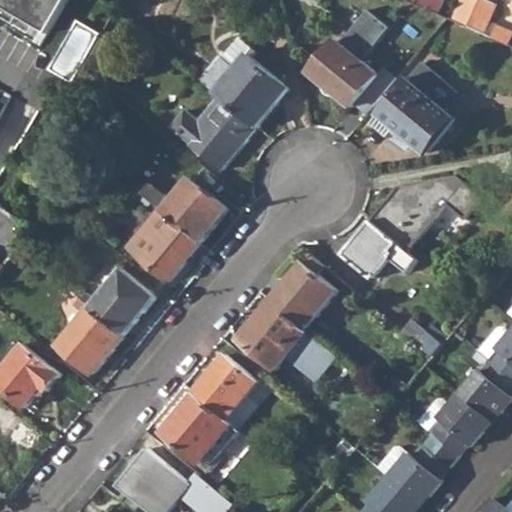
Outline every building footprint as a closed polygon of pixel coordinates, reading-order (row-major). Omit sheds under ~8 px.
[(0,0),(0,2),(49,32),(69,0),(0,0)] [(445,15),(410,0),(407,0),(388,24),(422,52),(450,17),(445,15)] [(410,0),(445,15),(449,5),(439,0),(410,0)] [(465,0),(457,21),(472,28),(483,0),(465,0)] [(483,0),(472,28),(486,34),(499,4),(489,0),(483,0)] [(54,70),(77,83),(107,33),(81,20),(54,70)] [(495,38),(511,45),(511,42),(511,31),(500,26),(495,38)] [(235,30),(216,51),(228,63),(242,47),(250,53),(255,48),(235,30)] [(346,31),(339,40),(369,64),(376,56),(346,31)] [(381,75),(369,64),(339,40),(311,73),(353,108),(381,75)] [(293,90),(250,53),(242,47),(228,63),(216,51),(215,50),(196,73),(224,97),(261,128),(293,90)] [(381,117),(428,154),(455,121),(408,83),(381,117)] [(176,127),(226,170),(261,128),(224,97),(202,122),(189,110),(176,127)] [(162,208),(203,243),(230,211),(192,177),(173,201),(151,183),(144,193),(162,208)] [(375,223),(413,255),(453,209),(471,224),(489,202),(460,177),(402,187),(374,222),(375,223)] [(0,275),(37,232),(0,201),(0,275)] [(130,247),(172,282),(203,243),(162,208),(130,247)] [(348,256),(375,280),(392,260),(412,276),(422,263),(413,255),(375,223),(348,256)] [(326,268),(314,257),(308,263),(321,274),(326,268)] [(275,301),(311,330),(342,291),(321,274),(308,263),(306,261),(275,301)] [(124,269),(97,301),(93,306),(128,336),(159,298),(124,269)] [(83,298),(93,306),(97,301),(87,293),(83,298)] [(243,339),(280,370),(313,332),(311,330),(275,301),(243,339)] [(128,336),(93,306),(61,345),(95,375),(128,336)] [(404,333),(434,358),(444,347),(414,321),(404,333)] [(511,331),(507,327),(501,327),(482,348),(493,358),(484,369),(483,368),(453,404),(442,417),(445,420),(435,432),(461,455),(472,443),(474,445),(511,402),(511,331)] [(28,342),(0,375),(0,381),(30,407),(47,386),(51,389),(64,372),(28,342)] [(199,392),(233,421),(264,382),(230,354),(199,392)] [(205,464),(230,434),(238,425),(233,421),(199,392),(167,432),(205,464)] [(377,406),(386,414),(397,401),(388,393),(377,406)] [(441,398),(421,419),(435,432),(445,420),(442,417),(453,404),(445,397),(441,398)] [(244,430),(238,425),(230,434),(236,439),(244,430)] [(335,456),(344,464),(358,447),(347,438),(339,447),(341,449),(335,456)] [(419,511),(448,479),(444,475),(454,465),(427,442),(418,453),(414,449),(412,452),(393,475),(371,501),(373,502),(363,511),(419,511)] [(397,446),(380,465),(393,475),(412,452),(404,445),(397,446)] [(121,485),(153,511),(172,511),(194,487),(224,511),(230,511),(237,504),(203,475),(196,484),(152,448),(121,485)] [(511,511),(511,510),(498,498),(486,511),(511,511)]
